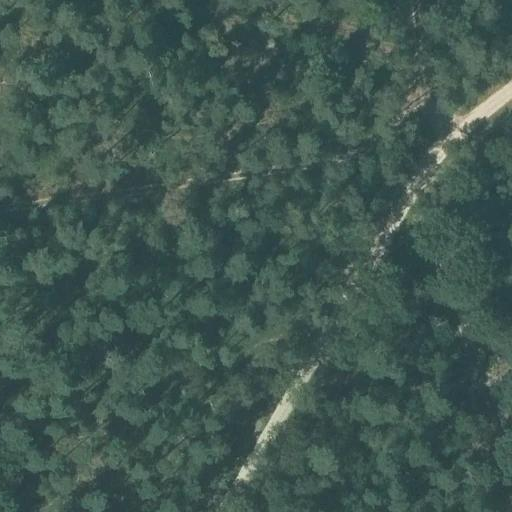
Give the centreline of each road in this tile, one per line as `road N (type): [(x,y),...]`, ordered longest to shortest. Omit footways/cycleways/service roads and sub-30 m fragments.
road 1 (track): [(222,511),(420,176),(452,134),(511,83)]
road 2 (track): [(452,134),(418,106),(353,155),(0,206)]
road 3 (track): [(511,458),(416,224),(400,209)]
